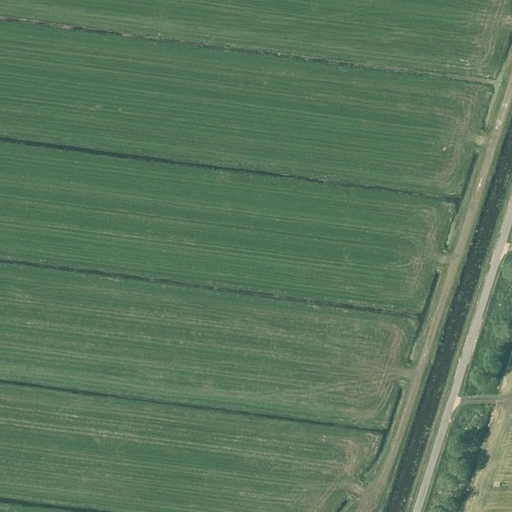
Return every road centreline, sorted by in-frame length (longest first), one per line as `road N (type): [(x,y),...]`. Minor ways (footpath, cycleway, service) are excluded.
road 1 (track): [(355,511),(394,449),(511,83)]
road 2 (unclassified): [(415,511),(511,205)]
